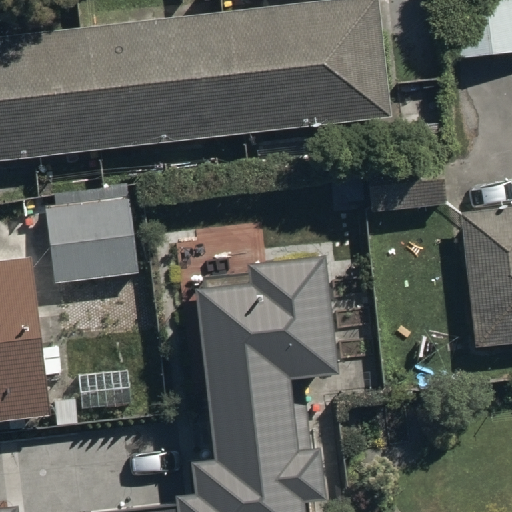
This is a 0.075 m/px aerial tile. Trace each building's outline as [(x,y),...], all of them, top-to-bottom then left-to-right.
[(511,0),(445,0),(453,60),(511,52),(511,0)] [(365,2),(0,41),(0,167),(379,126),(365,2)] [(434,161),(360,170),(366,218),(440,209),(434,161)] [(126,192),(44,202),(55,291),(136,281),(126,192)] [(511,224),(470,229),(481,349),(511,346),(511,224)] [(29,263),(0,266),(0,432),(48,427),(29,263)] [(0,511),(304,511),(288,369),(329,364),(317,263),(251,270),(252,283),(198,289),(221,491),(90,506),(90,511),(4,511),(4,505),(0,505),(0,511)] [(129,371),(77,377),(80,415),(131,411),(129,371)]
